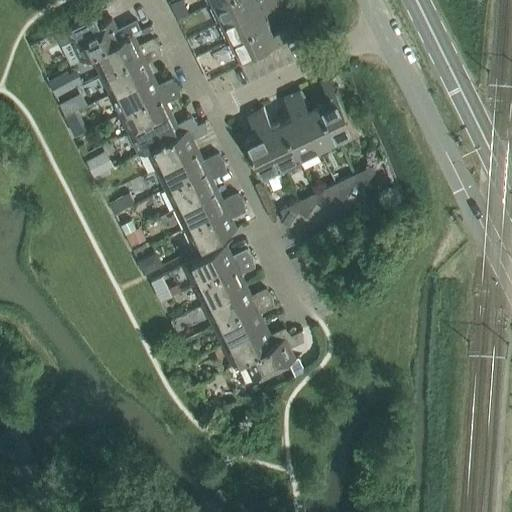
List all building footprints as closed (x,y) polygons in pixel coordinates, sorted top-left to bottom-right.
[(183,0),(178,0),(171,4),(179,19),(190,13),(183,0)] [(220,0),(214,3),(223,22),(266,0),(220,0)] [(266,0),(223,22),(232,40),(269,22),(264,11),(280,3),(277,0),(266,0)] [(133,35),(140,32),(143,31),(138,20),(116,30),(112,20),(103,24),(97,13),(57,32),(62,43),(71,39),(82,61),(93,55),(92,55),(122,40),(133,34),(133,35)] [(232,40),(241,60),(293,34),(291,24),(274,32),(269,22),(232,40)] [(93,55),(102,75),(160,47),(155,40),(139,47),(133,35),(133,34),(122,40),(92,55),(93,55)] [(102,75),(112,94),(153,75),(147,63),(162,56),(160,47),(102,75)] [(68,70),(49,80),(57,96),(84,82),(77,69),(70,73),(68,70)] [(158,86),(153,75),(112,94),(121,114),(122,114),(181,86),(175,78),(158,86)] [(330,98),(319,103),(337,140),(357,130),(331,77),(321,80),(330,98)] [(121,114),(131,134),(172,114),(166,102),(182,94),(181,86),(122,114),(121,114)] [(301,91),(293,96),(319,149),(337,140),(319,103),(309,108),(301,91)] [(293,116),(283,121),(301,158),(319,149),(293,96),(284,99),(293,116)] [(283,166),(301,158),(283,121),(273,126),(264,108),(257,113),(283,166)] [(264,176),(283,166),(257,113),(248,116),(257,133),(246,139),(264,176)] [(178,126),(172,114),(131,134),(141,154),(149,150),(148,150),(199,124),(193,118),(178,126)] [(149,150),(158,169),(198,149),(192,137),(209,129),(207,120),(199,124),(148,150),(149,150)] [(158,169),(167,189),(225,160),(220,153),(204,161),(198,149),(158,169)] [(106,150),(87,160),(95,175),(109,168),(114,165),(106,150)] [(167,189),(177,208),(217,188),(211,176),(228,168),(225,160),(167,189)] [(177,208),(187,229),(244,200),(239,193),(223,201),(217,188),(177,208)] [(123,195),(109,202),(115,214),(129,207),(123,195)] [(299,199),(299,200),(281,209),(284,214),(280,219),(289,225),(298,211),(302,205),(299,199)] [(244,200),(187,229),(196,248),(237,229),(231,216),(247,208),(244,200)] [(134,217),(121,223),(126,233),(139,227),(134,217)] [(139,227),(126,233),(132,246),(145,240),(139,227)] [(197,283),(256,255),(251,248),(234,256),(228,243),(187,263),(197,283)] [(259,263),(256,255),(197,283),(206,303),(247,284),(241,271),(259,263)] [(253,296),(247,284),(206,303),(216,323),(275,295),(270,288),(253,296)] [(169,287),(156,293),(160,301),(173,295),(169,287)] [(277,303),(275,295),(216,323),(225,343),(266,323),(260,311),(277,303)] [(272,335),(266,323),(225,343),(235,364),(246,359),(246,358),(294,334),(288,328),(272,335)] [(246,358),(246,359),(255,378),(290,362),(296,359),(289,346),(305,338),(304,330),(294,334),(246,358)] [(296,359),(290,362),(296,375),(306,371),(299,357),(296,359)]
